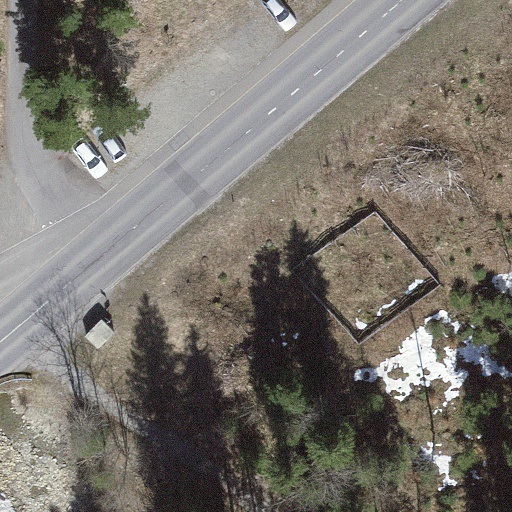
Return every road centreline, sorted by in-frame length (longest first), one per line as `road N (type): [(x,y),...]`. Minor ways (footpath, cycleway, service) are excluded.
road 1 (secondary): [(406,0),(0,341)]
road 2 (track): [(101,256),(9,141),(20,0)]
